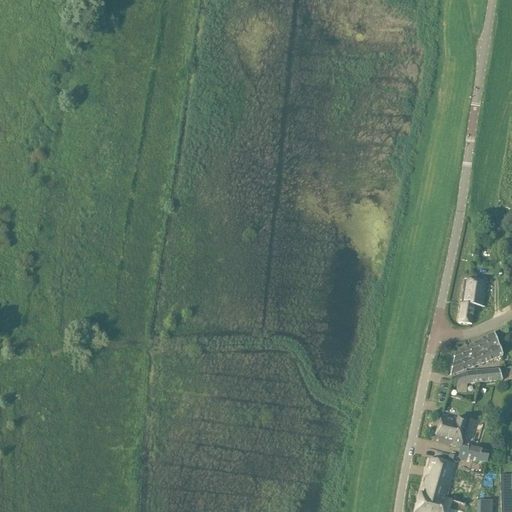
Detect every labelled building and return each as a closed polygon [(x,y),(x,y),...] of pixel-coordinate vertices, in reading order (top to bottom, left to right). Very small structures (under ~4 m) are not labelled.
[(484,307),(488,283),(465,279),(458,323),(471,325),(474,305),(484,307)] [(493,333),(485,337),(496,359),(502,356),(493,333)] [(487,362),(496,359),(485,337),(477,342),(487,362)] [(478,365),(487,362),(477,342),(469,346),(479,365),(478,365)] [(451,375),(478,365),(479,365),(469,346),(455,354),(451,375)] [(507,369),(499,371),(502,380),(511,376),(511,370),(510,367),(507,369)] [(488,383),(502,382),(502,380),(499,371),(498,369),(488,370),(488,378),(488,383)] [(480,384),(488,383),(488,378),(488,370),(480,371),(480,384)] [(470,384),(480,384),(480,371),(470,372),(470,384)] [(461,385),(467,385),(467,384),(470,384),(470,372),(467,372),(460,374),(461,385)] [(449,386),(456,386),(461,385),(460,374),(452,377),(449,386)] [(457,393),(467,393),(467,385),(461,385),(456,386),(457,393)] [(486,463),(488,456),(480,454),(482,449),(469,446),(462,444),(468,421),(442,414),(434,442),(460,449),(457,458),(470,461),(486,463)] [(451,479),(458,457),(450,455),(447,463),(430,458),(416,511),(433,511),(438,498),(445,500),(451,479)] [(438,498),(433,511),(448,511),(452,501),(466,505),(472,484),(466,483),(469,471),(456,468),(454,480),(451,479),(445,500),(438,498)] [(511,475),(500,475),(500,511),(510,511),(510,489),(511,489),(511,475)] [(492,511),(492,501),(481,500),(480,511),(492,511)]
